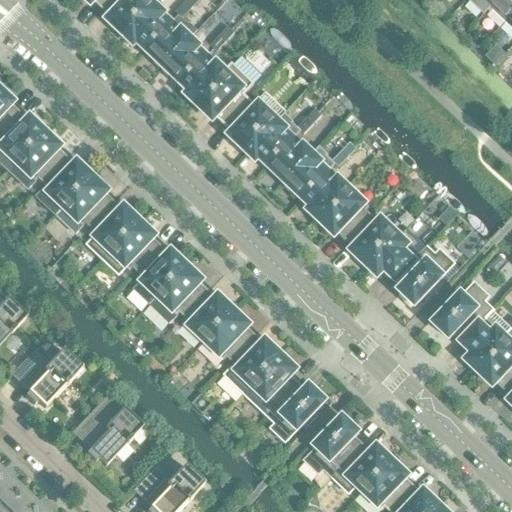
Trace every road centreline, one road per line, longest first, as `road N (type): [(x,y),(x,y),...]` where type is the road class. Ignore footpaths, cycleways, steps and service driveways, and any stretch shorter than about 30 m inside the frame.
road 1 (tertiary): [(511,491),(0,12)]
road 2 (residential): [(102,511),(0,415)]
